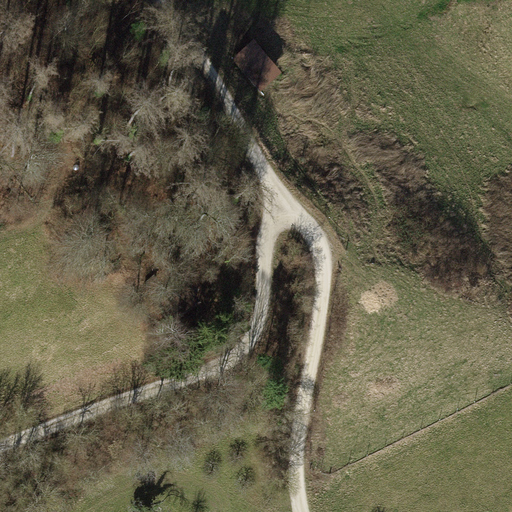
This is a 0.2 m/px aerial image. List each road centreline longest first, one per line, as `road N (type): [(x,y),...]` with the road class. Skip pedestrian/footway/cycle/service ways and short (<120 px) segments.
road 1 (track): [(300,511),(298,433),(326,272),(320,237),(258,162),(162,0)]
road 2 (track): [(294,213),(271,229),(258,327),(236,352),(207,370),(0,445)]
